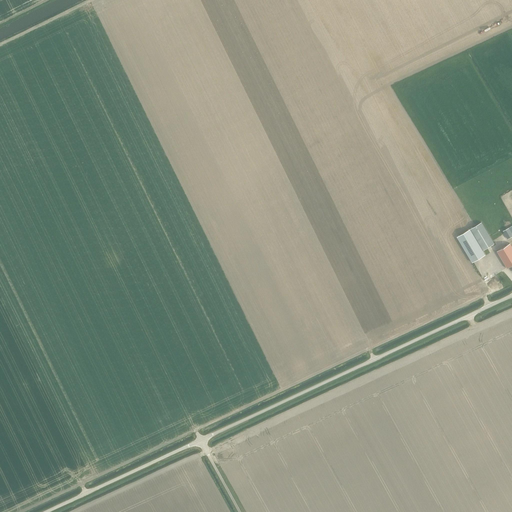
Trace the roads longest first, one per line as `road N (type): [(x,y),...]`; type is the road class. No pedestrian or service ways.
road 1 (unclassified): [(199,439),(511,295)]
road 2 (unclassified): [(48,511),(199,439)]
